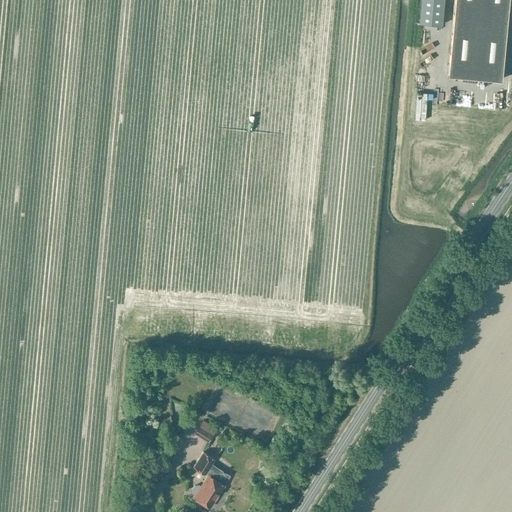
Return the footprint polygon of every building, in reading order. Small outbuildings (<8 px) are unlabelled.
[(421,0),(419,22),(421,22),(442,24),(443,0),(421,0)] [(455,0),(449,75),(502,80),(508,0),(455,0)] [(419,118),(420,90),(410,90),(409,117),(419,118)] [(196,433),(208,441),(216,428),(204,420),(196,433)] [(189,431),(184,440),(196,446),(201,438),(189,431)] [(195,486),(193,489),(194,493),(196,495),(194,496),(211,507),(225,485),(224,484),(216,479),(217,476),(208,470),(212,463),(215,459),(203,451),(194,466),(205,474),(206,473),(208,475),(201,486),(199,485),(195,486)] [(262,470),(261,477),(272,479),(275,465),(269,464),(268,470),(262,470)]
